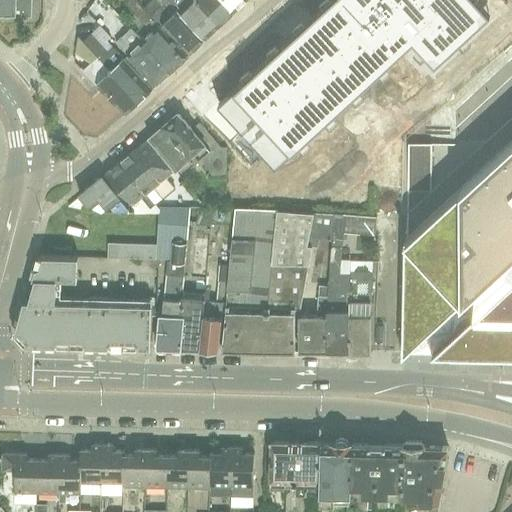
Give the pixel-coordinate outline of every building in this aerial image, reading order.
[(0,0),(0,14),(31,15),(31,0),(0,0)] [(152,31),(143,39),(172,70),(188,55),(160,24),(135,0),(130,0),(126,4),(152,31)] [(163,24),(190,53),(205,39),(182,13),(169,0),(153,0),(146,7),(163,24)] [(187,0),(192,4),(182,13),(205,39),(221,24),(197,0),(187,0)] [(197,0),(221,24),(235,10),(225,0),(197,0)] [(426,52),(427,54),(436,63),(459,42),(468,34),(491,13),(478,0),(330,0),(326,4),(308,21),(300,28),(282,45),(273,53),(255,69),(247,77),(218,103),(229,115),(276,166),(299,145),(308,137),(326,121),(334,113),(352,96),(361,88),(379,72),(387,64),(414,40),(419,45),(426,52)] [(225,0),(235,10),(246,0),(225,0)] [(83,40),(139,101),(153,88),(114,45),(106,53),(90,34),(83,40)] [(122,36),(116,42),(156,85),(172,70),(143,39),(134,48),(122,36)] [(125,113),(139,101),(83,40),(83,41),(99,59),(94,64),(96,65),(88,73),(102,88),(125,113)] [(200,124),(193,129),(178,113),(149,138),(175,169),(181,176),(196,164),(202,159),(211,175),(213,181),(226,182),(226,174),(227,174),(227,148),(220,148),(200,124)] [(175,169),(149,138),(135,149),(171,193),(176,189),(166,177),(175,169)] [(511,142),(405,241),(403,352),(403,356),(480,285),(492,298),(432,353),(511,354),(511,142)] [(171,193),(135,149),(120,161),(147,193),(147,192),(154,187),(164,199),(171,193)] [(132,205),(133,204),(137,209),(151,209),(157,205),(147,192),(147,193),(120,161),(105,173),(132,205)] [(107,209),(113,205),(114,209),(129,209),(121,198),(122,197),(110,181),(109,183),(103,175),(80,194),(86,202),(85,203),(90,208),(100,201),(107,209)] [(159,207),(157,244),(157,259),(172,259),(172,260),(168,260),(163,311),(163,310),(161,310),(157,348),(182,348),(183,296),(185,276),(184,276),(185,267),(189,228),(191,208),(159,207)] [(229,265),(225,302),(225,311),(227,311),(223,350),(295,351),(295,313),(300,313),(309,264),(312,246),(308,245),(310,236),(314,212),(292,212),(291,211),(278,210),(277,212),(234,208),(229,265)] [(197,225),(212,227),(214,210),(199,209),(197,225)] [(332,239),(334,226),(334,214),(334,212),(321,212),(314,212),(310,236),(332,239)] [(334,214),(334,226),(343,227),(354,228),(355,216),(355,215),(334,214)] [(376,218),(355,216),(354,228),(354,230),(375,231),(376,218)] [(328,295),(327,310),(327,315),(327,352),(348,352),(349,318),(349,316),(349,310),(349,300),(350,300),(350,284),(340,284),(343,227),(334,226),(332,239),(328,295)] [(108,257),(116,258),(157,259),(157,244),(109,242),(108,257)] [(53,278),(70,279),(78,279),(79,256),(39,255),(33,278),(35,278),(29,300),(24,300),(15,333),(25,344),(151,347),(152,298),(142,298),(142,303),(107,302),(107,297),(90,296),(90,301),(55,301),(55,296),(52,295),(53,278)] [(224,302),(225,302),(229,265),(219,264),(216,301),(206,299),(206,298),(205,298),(200,349),(219,350),(222,316),(224,302)] [(299,314),(299,352),(327,352),(327,315),(327,310),(328,295),(318,295),(318,314),(299,314)] [(205,298),(183,296),(182,348),(200,349),(205,298)] [(348,352),(370,352),(370,318),(349,318),(348,352)] [(320,511),(327,511),(327,510),(325,507),(325,503),(349,504),(351,492),(352,443),(348,442),(347,441),(346,440),(345,439),(343,439),(342,438),(341,439),(339,439),(338,440),(337,440),(336,442),(332,441),(332,442),(323,442),(321,491),(320,511)] [(404,443),(404,444),(405,445),(403,509),(410,509),(411,505),(428,506),(428,511),(437,511),(447,449),(447,445),(424,445),(424,443),(422,443),(422,440),(406,440),(406,443),(404,443)] [(295,511),(297,441),(287,441),(287,442),(272,441),(271,490),(284,490),(284,487),(292,488),(292,493),(289,493),(288,495),(287,511),(295,511)] [(307,441),(297,441),(295,511),(306,511),(306,495),(308,490),(321,491),(323,442),(307,442),(307,441)] [(92,448),(81,448),(81,492),(82,481),(91,481),(91,492),(95,492),(95,489),(102,490),(103,481),(103,443),(92,443),(92,448)] [(113,443),(103,443),(103,481),(123,482),(123,485),(124,485),(124,448),(113,448),(113,443)] [(352,443),(351,492),(372,492),(372,496),(370,498),(370,508),(377,508),(378,444),(352,443)] [(378,444),(377,508),(376,511),(399,511),(401,508),(403,509),(405,445),(404,444),(378,444)] [(222,452),(210,452),(210,487),(211,487),(211,484),(225,484),(224,493),(232,494),(232,447),(222,446),(222,452)] [(254,494),(254,452),(243,452),(243,447),(232,447),(232,494),(254,494)] [(70,453),(60,453),(59,492),(60,492),(60,503),(67,503),(67,492),(81,492),(81,448),(81,459),(70,459),(70,453)] [(125,448),(124,448),(124,485),(146,486),(146,449),(135,449),(135,452),(125,452),(125,448)] [(156,449),(146,449),(146,486),(167,486),(167,454),(156,454),(156,449)] [(178,454),(167,454),(167,486),(189,487),(189,449),(178,449),(178,454)] [(200,449),(189,449),(189,487),(210,487),(210,452),(210,455),(200,455),(200,449)] [(38,491),(38,458),(27,458),(27,453),(4,452),(3,468),(16,469),(15,491),(38,491)] [(49,458),(38,458),(38,491),(59,492),(60,453),(49,453),(49,458)]
